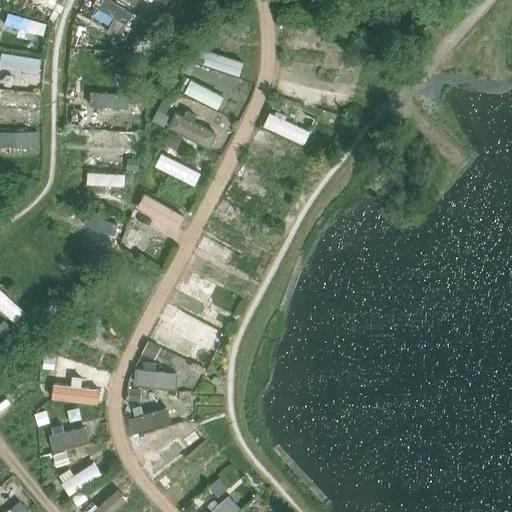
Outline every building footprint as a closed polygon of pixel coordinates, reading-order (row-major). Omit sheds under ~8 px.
[(134,13),(113,0),(95,0),(93,4),(115,17),(106,31),(119,38),(134,13)] [(141,8),(145,20),(158,15),(153,3),(141,8)] [(47,23),(8,12),(5,24),(20,28),(18,36),(34,40),(36,33),(43,35),(47,23)] [(107,28),(110,23),(104,19),(101,24),(107,28)] [(290,39),(291,25),(282,24),(280,38),(290,39)] [(344,27),(327,26),(326,43),(343,43),(344,27)] [(325,66),(327,51),(306,48),(306,41),(294,40),(293,47),(288,46),(286,61),(325,66)] [(124,63),(125,50),(88,48),(88,45),(70,44),(69,69),(110,71),(111,62),(124,63)] [(244,61),(199,46),(194,60),(239,75),(244,61)] [(42,58),(2,51),(0,66),(41,73),(42,65),(40,65),(42,58)] [(191,75),(196,64),(182,57),(177,69),(191,75)] [(294,77),(296,68),(283,65),(281,74),(294,77)] [(338,71),(334,83),(347,87),(351,74),(338,71)] [(225,96),(187,76),(180,90),(218,109),(225,96)] [(319,106),(324,90),(286,80),(285,83),(281,82),(278,91),(282,92),(281,95),(319,106)] [(130,93),(91,91),(90,106),(132,108),(132,102),(130,101),(130,93)] [(175,97),(166,92),(152,120),(164,126),(170,115),(167,114),(175,97)] [(144,94),(134,93),(134,103),(144,103),(144,94)] [(0,108),(38,110),(39,96),(0,94),(0,102),(0,108)] [(281,110),(285,100),(277,96),(272,106),(281,110)] [(185,114),(176,110),(168,126),(210,148),(218,132),(195,120),(197,115),(187,110),(185,114)] [(304,145),(311,131),(308,129),(309,127),(303,125),(302,127),(286,119),(287,115),(277,110),(275,114),(270,112),(263,125),(304,145)] [(265,146),(272,133),(259,127),(253,140),(265,146)] [(136,132),(91,129),(90,145),(135,148),(136,132)] [(0,146),(40,146),(39,131),(0,131),(0,146)] [(183,137),(170,131),(163,144),(176,151),(183,137)] [(294,166),(253,145),(245,160),(286,181),(294,166)] [(202,173),(162,152),(155,166),(195,186),(202,173)] [(139,158),(128,157),(127,168),(138,169),(139,158)] [(242,179),(248,167),(240,163),(235,176),(242,179)] [(126,174),(88,171),(87,184),(125,186),(125,185),(128,185),(128,180),(125,179),(126,174)] [(237,186),(233,184),(226,196),(263,217),(270,205),(246,191),(250,184),(241,179),(237,186)] [(254,196),(268,199),(271,187),(258,183),(254,196)] [(186,215),(145,192),(138,206),(178,229),(186,215)] [(228,216),(234,205),(222,198),(215,209),(228,216)] [(125,226),(88,212),(84,224),(85,225),(81,235),(99,242),(103,231),(121,237),(125,226)] [(254,240),(215,219),(207,232),(246,254),(254,240)] [(135,254),(146,234),(133,227),(123,247),(135,254)] [(45,244),(77,262),(84,251),(52,233),(45,244)] [(205,252),(212,240),(205,236),(198,248),(205,252)] [(7,265),(34,286),(44,274),(17,253),(7,265)] [(226,287),(233,275),(196,255),(189,267),(226,287)] [(183,285),(195,289),(200,275),(188,271),(183,285)] [(25,311),(0,287),(0,308),(15,322),(25,311)] [(202,317),(208,305),(179,290),(173,302),(202,317)] [(177,321),(182,310),(167,303),(162,314),(177,321)] [(192,359),(199,344),(174,332),(177,326),(161,318),(151,339),(192,359)] [(13,327),(4,319),(0,323),(0,332),(5,337),(13,327)] [(87,324),(77,321),(74,331),(80,333),(85,331),(87,324)] [(155,359),(161,346),(149,340),(142,353),(155,359)] [(105,354),(66,341),(62,353),(101,366),(105,354)] [(55,369),(56,356),(44,355),(43,368),(55,369)] [(77,362),(62,358),(59,369),(73,374),(77,362)] [(177,388),(179,372),(156,370),(157,362),(144,361),(144,368),(136,367),(134,384),(177,388)] [(26,378),(16,367),(0,380),(0,400),(15,388),(20,394),(27,387),(22,381),(26,378)] [(72,384),(54,382),(52,398),(99,403),(100,388),(81,386),(83,376),(73,375),(72,384)] [(141,401),(142,387),(129,386),(128,400),(141,401)] [(28,392),(25,393),(28,403),(30,406),(42,403),(39,389),(38,390),(37,387),(27,389),(28,392)] [(31,409),(23,399),(13,407),(21,417),(31,409)] [(173,421),(169,406),(144,413),(141,405),(133,408),(136,416),(129,418),(133,432),(173,421)] [(50,422),(46,410),(35,414),(38,426),(50,422)] [(90,441),(87,426),(65,431),(63,423),(52,426),(54,434),(50,435),(50,437),(49,437),(51,448),(53,447),(54,449),(90,441)] [(142,448),(139,435),(130,437),(134,450),(142,448)] [(153,477),(189,449),(179,437),(156,454),(153,450),(145,457),(148,461),(144,465),(153,477)] [(71,463),(67,450),(53,454),(56,467),(71,463)] [(64,481),(62,482),(70,495),(102,473),(94,462),(74,475),(70,468),(60,475),(64,481)] [(217,475),(208,463),(172,491),(182,503),(217,475)] [(175,484),(166,474),(158,482),(166,492),(175,484)] [(217,497),(229,489),(221,477),(209,485),(217,497)] [(115,511),(129,499),(119,487),(98,506),(93,500),(84,509),(87,511),(115,511)] [(78,505),(88,498),(82,489),(72,496),(78,505)] [(233,511),(240,506),(229,494),(219,503),(215,498),(208,505),(212,509),(208,511),(233,511)] [(22,502),(20,500),(4,511),(25,511),(28,510),(27,509),(29,508),(24,501),(22,502)]
